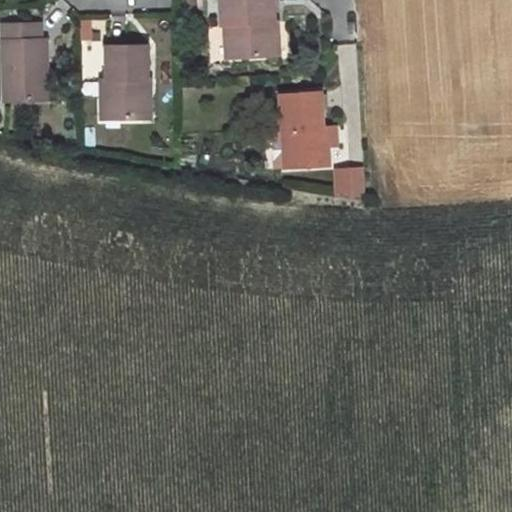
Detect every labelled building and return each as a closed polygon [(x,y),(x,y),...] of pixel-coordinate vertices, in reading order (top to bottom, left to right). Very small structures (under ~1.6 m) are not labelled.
[(218,0),(220,25),(225,24),(227,59),(272,55),(270,21),(274,21),(272,0),(218,0)] [(34,24),(1,26),(2,100),(40,99),(39,71),(39,41),(34,41),(34,24)] [(108,76),(102,76),(103,109),(142,108),(142,75),(148,75),(148,41),(130,42),(107,44),(108,76)] [(331,163),(328,126),(323,127),(320,90),(280,93),(283,131),(289,131),(292,166),(331,163)] [(283,131),(286,166),(292,166),(289,131),(283,131)] [(332,168),(333,199),(364,198),(362,166),(332,168)]
